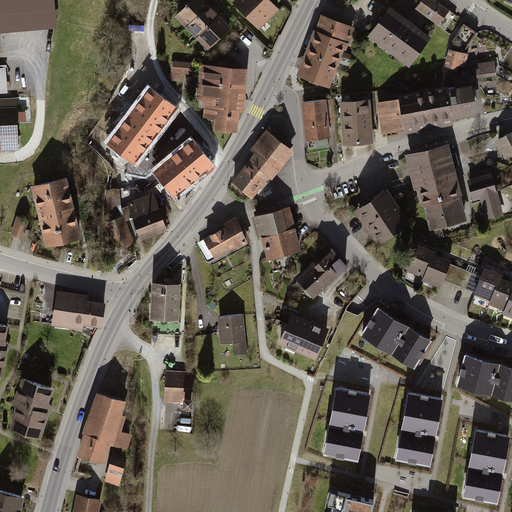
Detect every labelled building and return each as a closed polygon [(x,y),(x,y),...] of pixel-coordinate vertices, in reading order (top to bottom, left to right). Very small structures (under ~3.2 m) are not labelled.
[(0,0),(0,25),(54,20),(52,0),(0,0)] [(202,0),(191,0),(179,13),(189,24),(208,5),(202,0)] [(235,1),(234,3),(258,27),(278,8),(269,0),(242,0),(238,4),(235,1)] [(435,0),(422,0),(417,7),(439,24),(438,25),(445,30),(456,15),(435,0)] [(208,5),(189,24),(200,34),(219,16),(208,5)] [(390,9),(373,32),(411,61),(428,38),(390,9)] [(219,16),(200,34),(211,45),(229,27),(219,16)] [(323,16),(313,43),(340,53),(342,47),(344,48),(352,27),(323,16)] [(452,41),(466,51),(475,37),(461,28),(452,41)] [(313,43),(301,74),(328,84),(334,69),(335,70),(338,62),(336,61),(340,53),(313,43)] [(468,54),(452,50),(448,66),(457,68),(458,65),(464,66),(468,54)] [(194,63),(174,62),(173,71),(193,73),(194,63)] [(458,90),(462,115),(474,113),(469,85),(474,84),(473,77),(496,74),(494,62),(479,64),(480,68),(461,71),(462,76),(463,89),(458,90)] [(202,67),(199,99),(207,99),(206,115),(217,116),(216,127),(235,129),(241,70),(202,67)] [(0,148),(17,148),(14,100),(0,100),(0,89),(3,89),(2,69),(0,69),(0,148)] [(379,102),(384,129),(462,115),(458,90),(463,89),(462,76),(455,77),(456,90),(379,102)] [(150,88),(109,142),(135,161),(176,108),(150,88)] [(304,101),(309,148),(328,146),(327,137),(328,137),(324,99),(304,101)] [(343,102),(345,142),(370,140),(368,100),(343,102)] [(250,161),(234,181),(252,195),(290,148),(267,130),(257,143),(261,146),(250,161)] [(511,131),(499,139),(508,156),(511,153),(511,131)] [(208,160),(191,140),(155,169),(172,189),(176,194),(203,172),(199,168),(208,160)] [(411,154),(420,186),(453,177),(445,146),(411,154)] [(470,182),(474,196),(482,194),(488,216),(501,213),(495,191),(500,189),(499,184),(494,186),(492,176),(470,182)] [(453,177),(420,186),(424,204),(427,203),(445,199),(457,196),(453,177)] [(65,179),(34,186),(48,244),(78,237),(65,179)] [(386,193),(359,211),(378,239),(405,220),(386,193)] [(154,196),(129,205),(141,237),(166,228),(154,196)] [(457,196),(445,199),(451,221),(463,218),(457,196)] [(445,199),(427,203),(433,226),(451,221),(445,199)] [(263,237),(269,257),(298,249),(293,228),(288,229),(283,208),(256,216),(262,238),(263,237)] [(121,216),(108,221),(117,247),(131,242),(121,216)] [(27,220),(18,217),(13,233),(26,238),(29,230),(24,229),(27,220)] [(200,242),(209,258),(238,242),(240,245),(248,241),(237,221),(200,242)] [(409,268),(425,274),(433,256),(434,253),(418,247),(409,268)] [(307,287),(338,257),(332,249),(294,285),(301,292),(307,287)] [(443,278),(448,281),(455,265),(433,256),(425,274),(424,277),(440,284),(443,278)] [(338,257),(307,287),(313,294),(322,286),(324,288),(327,285),(325,283),(345,265),(338,257)] [(448,281),(454,283),(461,267),(455,265),(448,281)] [(461,267),(454,283),(460,285),(466,270),(461,267)] [(476,290),(492,297),(500,279),(501,276),(484,269),(482,276),(472,272),(465,288),(476,292),(476,290)] [(472,272),(466,270),(460,285),(465,288),(472,272)] [(491,300),(507,307),(511,293),(511,284),(500,279),(492,297),(491,300)] [(179,283),(154,282),(152,316),(177,318),(179,283)] [(59,297),(54,324),(70,327),(72,319),(82,321),(81,325),(85,326),(86,322),(101,324),(104,304),(59,297)] [(407,329),(378,307),(363,333),(394,349),(414,365),(430,340),(407,329)] [(220,316),(222,342),(234,341),(233,338),(244,337),(242,314),(220,316)] [(280,341),(315,356),(327,329),(292,314),(280,341)] [(511,368),(499,366),(466,354),(458,383),(493,389),(511,397),(511,368)] [(192,376),(167,374),(166,398),(184,399),(184,405),(191,405),(192,376)] [(24,379),(20,391),(22,392),(18,405),(22,406),(19,416),(16,415),(12,427),(39,436),(47,412),(45,411),(47,405),(46,404),(51,387),(24,379)] [(369,393),(338,387),(334,424),(325,452),(357,458),(359,430),(369,393)] [(88,424),(79,455),(101,461),(107,438),(112,440),(114,443),(126,446),(130,433),(116,429),(125,399),(100,392),(88,424)] [(431,435),(441,398),(409,392),(405,429),(397,457),(429,463),(431,435)] [(509,435),(477,429),(473,466),(464,494),(496,500),(499,472),(509,435)] [(125,459),(113,456),(107,478),(120,481),(125,459)] [(17,511),(22,496),(0,489),(0,511),(17,511)] [(370,511),(374,500),(338,491),(333,511),(370,511)] [(93,511),(96,499),(81,496),(77,511),(93,511)]
